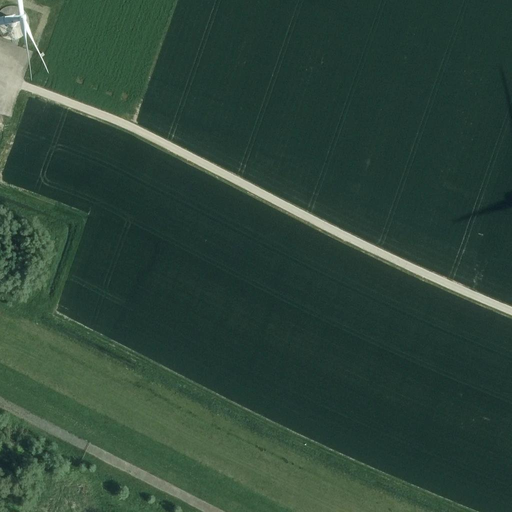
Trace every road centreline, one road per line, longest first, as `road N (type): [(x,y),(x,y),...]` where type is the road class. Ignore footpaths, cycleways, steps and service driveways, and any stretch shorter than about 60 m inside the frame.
road 1 (track): [(0,186),(80,219),(51,313),(263,424),(464,511)]
road 2 (track): [(6,315),(415,511)]
road 3 (track): [(0,351),(314,511)]
road 4 (track): [(261,511),(0,378)]
